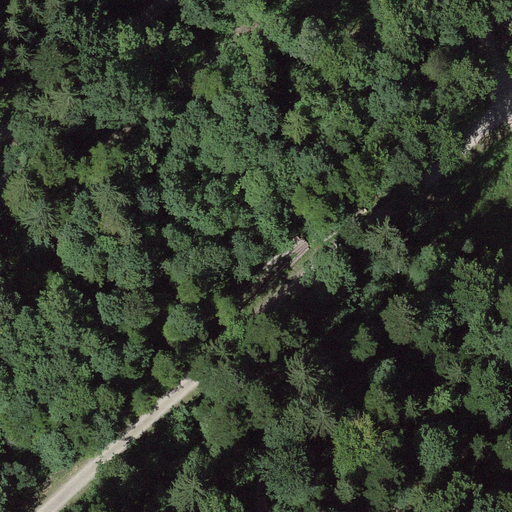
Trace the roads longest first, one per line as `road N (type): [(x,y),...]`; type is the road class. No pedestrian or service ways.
road 1 (track): [(47,511),(490,124),(504,93),(475,0)]
road 2 (track): [(165,0),(0,141)]
